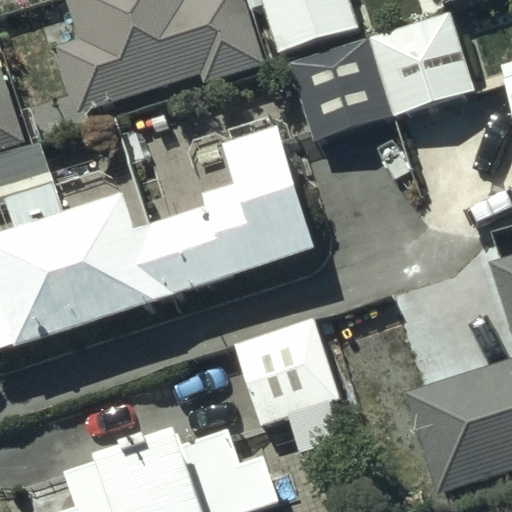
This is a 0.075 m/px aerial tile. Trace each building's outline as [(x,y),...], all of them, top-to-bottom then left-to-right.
[(55,49),(78,120),(198,81),(201,90),(265,70),(243,0),(66,0),(79,41),(55,49)] [(259,0),(275,56),(358,33),(349,0),(259,0)] [(454,18),(368,42),(391,121),(476,97),(454,18)] [(289,65),(312,145),(391,122),(391,121),(368,42),(289,65)] [(0,155),(26,147),(0,64),(0,155)] [(511,66),(501,70),(511,105),(511,66)] [(120,201),(65,220),(42,149),(0,162),(0,358),(13,355),(316,255),(276,133),(222,151),(235,191),(200,202),(204,213),(132,237),(120,201)] [(511,259),(487,268),(511,347),(511,363),(406,397),(437,498),(511,474),(511,259)] [(316,326),(235,349),(259,432),(289,423),(301,462),(343,450),(331,411),(340,408),(316,326)] [(270,511),(277,510),(261,464),(236,472),(225,440),(179,455),(176,445),(63,483),(72,511),(270,511)]
